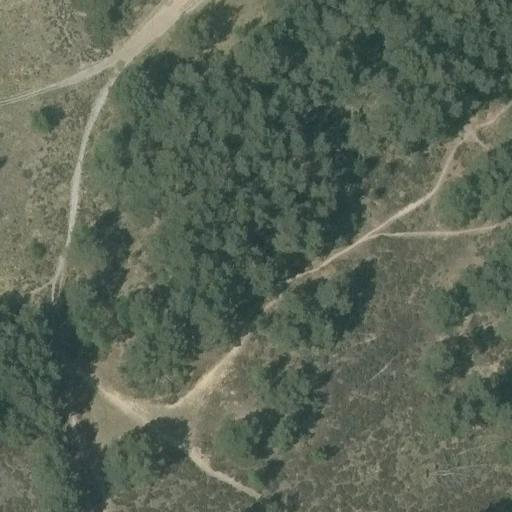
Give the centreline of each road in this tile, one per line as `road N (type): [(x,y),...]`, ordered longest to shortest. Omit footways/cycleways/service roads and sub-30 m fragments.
road 1 (track): [(275,511),(136,409),(58,368)]
road 2 (track): [(83,511),(58,368),(35,317),(0,293)]
